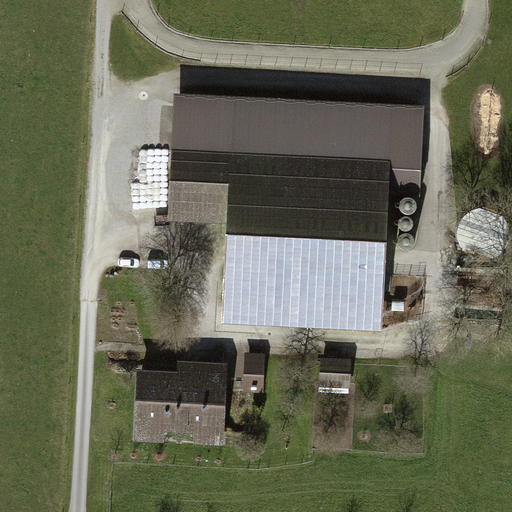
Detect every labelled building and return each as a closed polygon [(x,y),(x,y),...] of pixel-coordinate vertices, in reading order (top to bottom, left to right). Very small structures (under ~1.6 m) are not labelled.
[(422,109),(172,98),(167,226),(228,229),(224,321),(384,328),(391,166),(419,167),(422,109)] [(405,213),(409,216),(414,217),(418,215),(421,210),(421,205),(418,201),(413,199),(408,200),(404,203),(403,208),(405,213)] [(406,232),(409,234),(413,233),(416,231),(418,227),(416,223),(413,220),(409,220),(406,221),(403,225),(403,229),(406,232)] [(405,249),(408,251),(412,251),(415,248),(417,244),(415,240),(412,237),(408,237),(405,238),(402,242),(402,246),(405,249)] [(267,355),(245,353),(243,394),(265,395),(267,355)] [(353,361),(318,359),(316,389),(352,391),(353,361)] [(140,372),(136,440),(226,446),(230,363),(179,360),(179,374),(140,372)]
